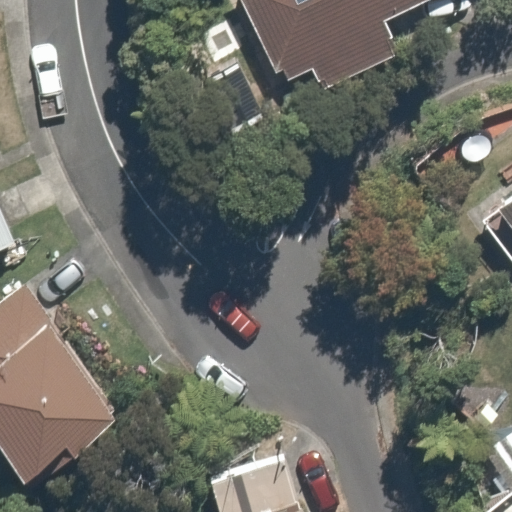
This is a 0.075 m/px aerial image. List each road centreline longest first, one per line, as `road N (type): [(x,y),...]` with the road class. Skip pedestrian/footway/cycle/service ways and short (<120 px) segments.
road 1 (residential): [(270,330),(319,175),(365,123),(444,66),(511,48)]
road 2 (residential): [(78,0),(96,108),(126,172),(160,224),(270,330)]
road 3 (residential): [(270,330),(374,485),(378,511)]
